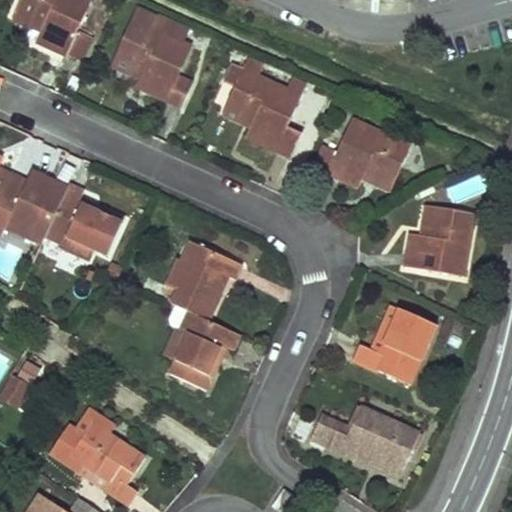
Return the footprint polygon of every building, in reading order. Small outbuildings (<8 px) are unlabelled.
[(93,2),(88,0),(22,0),(17,13),(45,25),(41,33),(37,43),(68,57),(69,55),(80,31),(93,2)] [(45,25),(17,13),(14,20),(41,33),(45,25)] [(153,21),(137,14),(118,57),(146,70),(143,78),(138,88),(183,109),(194,84),(180,78),(193,47),(150,28),(153,21)] [(83,62),(93,37),(80,31),(69,55),(83,62)] [(146,70),(118,57),(114,65),(143,78),(146,70)] [(265,68),(249,61),(244,71),(237,86),(228,107),(255,120),(252,128),(248,138),(293,159),(304,135),(290,128),(308,88),(294,81),(289,91),(261,78),(265,68)] [(244,71),(235,67),(228,82),(237,86),(244,71)] [(255,120),(228,107),(224,116),(252,128),(255,120)] [(339,154),(326,147),(316,169),(360,189),(365,179),(393,192),(413,148),(354,121),(339,154)] [(50,182),(31,173),(27,182),(0,170),(0,235),(3,237),(7,227),(17,206),(36,215),(50,182)] [(110,257),(126,220),(99,208),(96,213),(80,206),(86,194),(70,187),(69,191),(50,182),(36,215),(39,217),(30,237),(44,243),(47,238),(67,247),(70,239),(110,257)] [(36,215),(17,206),(7,227),(27,235),(36,215)] [(437,208),(428,206),(422,236),(431,238),(437,208)] [(477,215),(437,208),(431,238),(422,236),(412,234),(407,268),(466,278),(477,215)] [(39,217),(36,215),(27,235),(30,237),(39,217)] [(244,265),(193,242),(183,262),(192,266),(180,291),(173,305),(190,313),(210,322),(222,294),(217,293),(226,276),(230,278),(237,281),(244,265)] [(183,262),(179,260),(168,286),(180,291),(192,266),(183,262)] [(230,278),(226,276),(217,293),(222,294),(230,278)] [(401,311),(394,308),(374,351),(382,355),(401,311)] [(438,328),(401,311),(382,355),(374,351),(363,345),(356,361),(411,387),(438,328)] [(210,322),(190,313),(181,333),(189,337),(178,362),(172,376),(208,393),(220,365),(215,363),(222,346),(227,349),(235,352),(241,336),(210,322)] [(181,333),(178,331),(166,356),(178,362),(189,337),(181,333)] [(227,349),(222,346),(215,363),(220,365),(227,349)] [(27,360),(16,374),(32,386),(43,373),(27,360)] [(21,408),(32,388),(13,377),(2,396),(21,408)] [(95,424),(111,434),(117,424),(90,407),(77,427),(70,423),(51,454),(67,464),(73,456),(95,424)] [(352,432),(322,418),(311,440),(401,479),(422,434),(363,408),(352,432)] [(111,434),(95,424),(73,456),(112,482),(106,491),(130,507),(140,492),(130,485),(147,458),(111,434)] [(112,482),(73,456),(67,464),(106,491),(112,482)] [(296,511),(303,502),(285,491),(275,507),(281,511),(296,511)] [(66,511),(41,495),(30,511),(66,511)] [(100,511),(80,498),(71,511),(100,511)]
